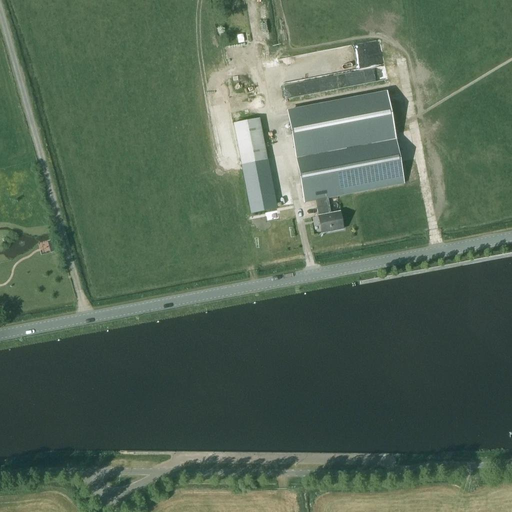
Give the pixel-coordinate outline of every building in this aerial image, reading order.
[(286,110),(303,203),(315,200),(327,198),(403,185),(387,92),(286,110)] [(259,118),(233,123),(241,165),(267,160),(259,118)] [(273,170),(252,173),(257,202),(278,199),(273,170)] [(297,226),(293,197),(267,200),(271,230),(297,226)] [(327,198),(315,200),(318,216),(317,217),(320,233),(342,230),(339,213),(330,214),(327,198)] [(277,241),(296,240),(295,228),(276,229),(277,241)]
